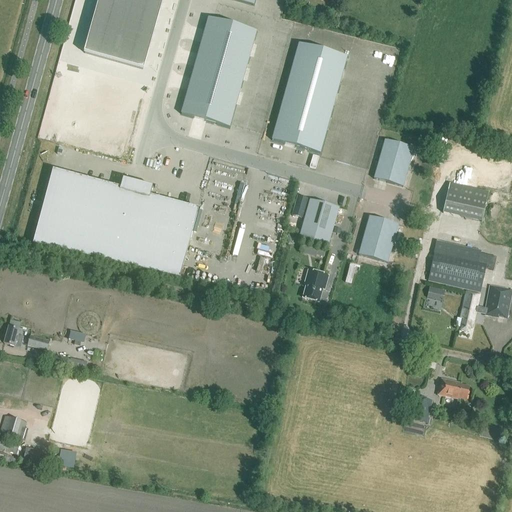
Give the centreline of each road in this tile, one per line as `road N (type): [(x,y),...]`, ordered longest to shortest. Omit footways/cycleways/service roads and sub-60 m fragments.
road 1 (track): [(511,366),(0,250)]
road 2 (unclassified): [(185,0),(147,134),(413,206)]
road 3 (primary): [(0,206),(56,0)]
